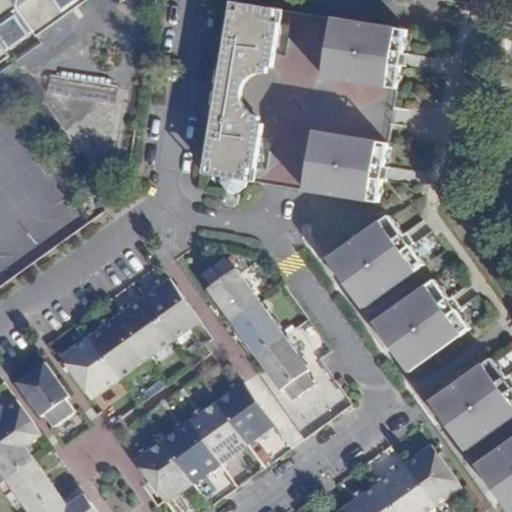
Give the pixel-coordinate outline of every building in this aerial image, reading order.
[(0,0),(0,70),(41,42),(36,35),(81,4),(86,0),(0,0)] [(274,67),(283,10),(233,2),(224,59),(269,67),(274,67)] [(399,89),(409,30),(334,18),(324,76),(399,89)] [(268,74),(269,67),(224,59),(220,86),(215,116),(260,124),(262,117),(253,114),(246,106),(244,99),(244,92),(248,85),(253,78),(256,76),(264,74),(268,74)] [(248,181),(255,182),(264,126),(260,124),(215,116),(205,174),(223,177),(222,182),(229,191),(238,192),(247,186),(248,181)] [(380,203),(390,144),(316,131),(306,191),(380,203)] [(426,264),(391,216),(330,259),(342,274),(347,272),(356,286),(352,290),(365,308),(426,264)] [(233,323),(233,324),(263,302),(238,268),(235,270),(226,259),(204,275),(212,286),(208,289),(218,303),(233,323)] [(153,284),(156,289),(166,282),(163,277),(153,284)] [(144,298),(176,342),(203,322),(171,278),(166,282),(156,289),(144,298)] [(472,328),(437,279),(376,323),(387,338),(392,335),(404,351),(399,355),(411,372),(472,328)] [(117,317),(149,361),(176,342),(144,298),(129,307),(119,315),(117,317)] [(244,339),(257,357),(287,336),(263,302),(233,324),(244,339)] [(116,311),(119,315),(129,307),(126,303),(116,311)] [(98,323),(101,327),(112,320),(109,316),(98,323)] [(101,327),(89,336),(121,381),(149,361),(117,317),(112,320),(101,327)] [(61,357),(64,362),(72,372),(93,400),(121,381),(89,336),(61,357)] [(287,336),(257,357),(281,391),(285,389),(294,401),(316,385),(307,372),(310,369),(287,337),(287,336)] [(511,418),(511,383),(494,358),(433,402),(444,417),(448,414),(460,430),(455,433),(468,450),(511,418)] [(64,362),(61,364),(64,368),(69,374),(72,372),(64,362)] [(18,383),(42,418),(43,417),(44,418),(47,416),(55,428),(76,412),(67,400),(71,397),(56,376),(48,363),(18,383)] [(232,392),(241,385),(238,380),(228,388),(232,392)] [(166,501),(169,504),(277,426),(245,382),(241,385),(232,392),(204,412),(195,418),(187,424),(176,432),(150,451),(140,458),(137,460),(153,482),(152,482),(166,501)] [(0,445),(34,421),(18,399),(5,408),(3,405),(0,406),(0,445)] [(195,418),(204,412),(201,407),(191,414),(195,418)] [(173,428),(176,432),(187,424),(184,420),(173,428)] [(34,421),(0,445),(0,471),(7,481),(37,459),(28,448),(44,435),(34,421)] [(511,441),(479,466),(490,481),(494,478),(506,494),(502,497),(511,511),(511,441)] [(405,464),(437,508),(464,489),(432,445),(405,464)] [(138,454),(140,458),(150,451),(147,447),(138,454)] [(37,459),(7,481),(28,511),(33,511),(61,493),(60,492),(37,459)] [(388,470),(391,474),(401,467),(398,463),(388,470)] [(379,483),(399,511),(431,511),(437,508),(405,464),(401,467),(391,474),(379,483)] [(355,500),(351,503),(357,511),(399,511),(379,483),(364,493),(355,500)] [(352,496),(355,500),(364,493),(362,489),(352,496)] [(61,493),(33,511),(90,511),(96,508),(90,499),(85,493),(69,504),(61,493)] [(346,506),(339,511),(357,511),(351,503),(346,506)]
